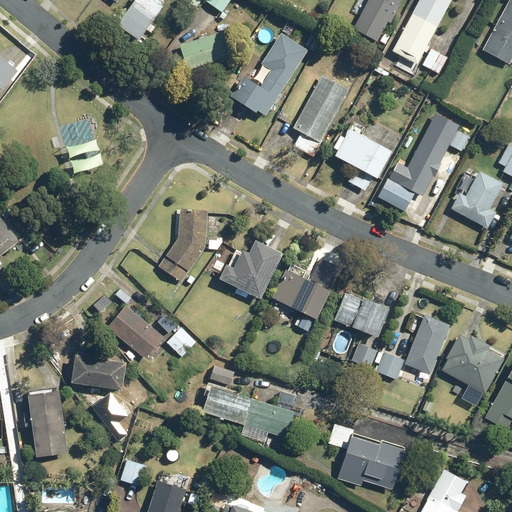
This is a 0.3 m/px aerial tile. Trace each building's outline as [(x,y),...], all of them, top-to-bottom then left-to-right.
[(163,8),(152,0),(136,0),(118,27),(139,42),(163,8)] [(231,0),(207,0),(206,2),(222,13),(231,0)] [(368,0),(353,29),(377,41),(395,7),(397,8),(401,0),(368,0)] [(419,0),(392,51),(417,64),(424,51),(426,52),(429,47),(427,46),(451,0),(419,0)] [(511,0),(509,0),(482,50),(509,64),(511,59),(511,0)] [(226,32),(180,46),(188,71),(233,57),(226,32)] [(307,50),(280,32),(260,64),(270,70),(260,86),(243,76),(230,96),(255,112),(257,110),(265,115),(307,50)] [(448,58),(431,48),(421,65),(438,75),(448,58)] [(0,93),(18,72),(0,56),(0,93)] [(349,89),(322,75),(293,128),(301,132),(294,146),(313,157),(322,141),(321,140),(349,89)] [(458,125),(435,113),(408,166),(395,160),(377,197),(405,211),(414,192),(422,196),(458,125)] [(482,121),(471,116),(467,124),(478,129),(482,121)] [(391,151),(349,129),(343,141),(338,139),(333,148),(337,150),(334,156),(355,167),(347,181),(365,191),(372,176),(377,178),(391,151)] [(469,137),(458,131),(450,145),(461,152),(469,137)] [(505,166),(502,171),(511,176),(511,142),(510,141),(498,163),(505,166)] [(465,196),(459,193),(450,208),(487,228),(496,212),(489,209),(503,184),(479,171),(465,196)] [(207,210),(180,208),(178,238),(158,266),(181,282),(205,247),(207,210)] [(0,265),(2,264),(0,261),(0,257),(19,242),(0,218),(0,265)] [(282,253),(255,240),(249,253),(242,250),(233,268),(226,264),(219,278),(260,298),(282,253)] [(330,291),(285,269),(272,298),(316,319),(330,291)] [(357,314),(339,307),(334,320),(377,337),(389,308),(363,298),(357,314)] [(117,308),(110,302),(99,314),(106,320),(117,308)] [(163,337),(125,305),(107,327),(145,359),(163,337)] [(424,314),(404,364),(430,374),(450,325),(424,314)] [(313,322),(302,316),(297,327),(308,332),(313,322)] [(180,328),(166,342),(181,357),(196,342),(180,328)] [(468,339),(458,334),(445,358),(447,360),(441,370),(468,385),(461,398),(476,406),(483,393),(484,394),(504,359),(487,350),(490,345),(470,335),(468,339)] [(377,351),(358,343),(351,360),(370,368),(377,351)] [(404,360),(384,352),(376,371),(396,379),(404,360)] [(125,362),(75,355),(71,382),(121,389),(125,362)] [(511,367),(484,418),(505,429),(511,418),(511,367)] [(294,412),(210,386),(202,412),(285,438),(294,412)] [(59,390),(27,394),(36,457),(67,453),(59,390)] [(110,393),(91,408),(117,440),(126,434),(117,423),(128,415),(110,393)] [(354,430),(334,424),(328,443),(346,449),(337,478),(361,485),(362,480),(392,489),(404,450),(379,442),(378,445),(351,437),(354,430)] [(147,466),(126,460),(120,480),(140,486),(147,466)] [(466,482),(443,469),(420,511),(458,511),(456,511),(465,495),(460,493),(466,482)] [(178,511),(186,489),(157,480),(146,511),(178,511)]
